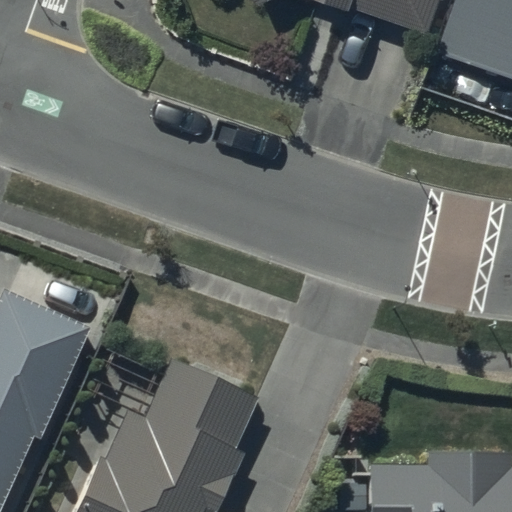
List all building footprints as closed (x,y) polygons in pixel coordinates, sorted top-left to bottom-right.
[(257,0),(259,3),(265,0),(322,0),(352,10),(356,6),(429,30),(438,0),(257,0)] [(511,0),(458,0),(441,49),(511,73),(511,0)] [(0,505),(84,326),(1,288),(0,289),(0,505)] [(72,511),(222,511),(216,509),(240,456),(229,451),(253,401),(167,360),(159,377),(112,355),(95,392),(127,408),(102,463),(97,461),(72,511)] [(511,511),(511,467),(506,468),(506,455),(426,455),(426,465),(367,465),(367,511),(511,511)]
